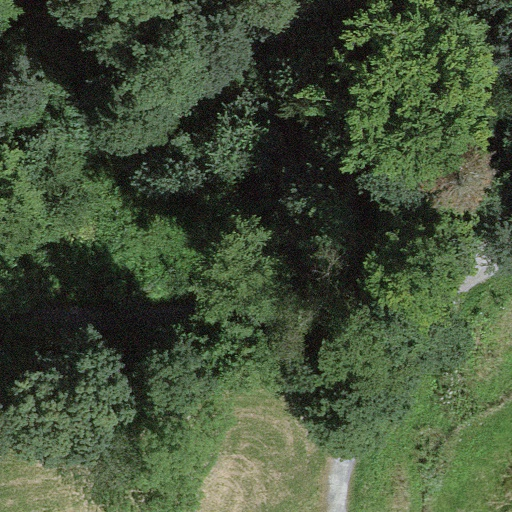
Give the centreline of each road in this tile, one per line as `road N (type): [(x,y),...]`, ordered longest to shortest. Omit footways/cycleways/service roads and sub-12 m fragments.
road 1 (track): [(0,325),(439,289)]
road 2 (track): [(439,289),(371,400),(347,477),(346,511)]
